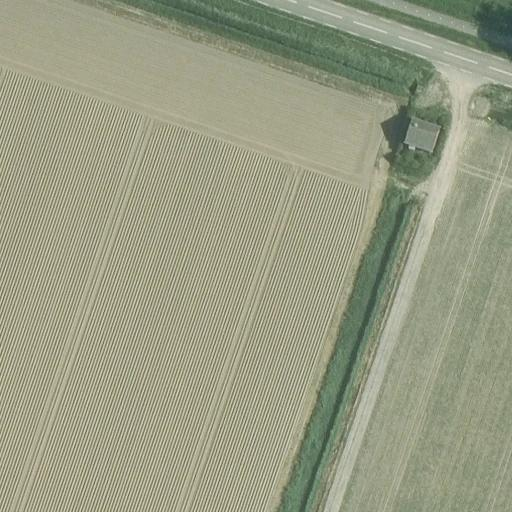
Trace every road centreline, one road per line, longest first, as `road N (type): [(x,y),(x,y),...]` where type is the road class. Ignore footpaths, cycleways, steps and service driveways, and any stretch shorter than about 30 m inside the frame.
road 1 (track): [(323,511),(455,112),(459,56)]
road 2 (secondary): [(511,74),(286,0)]
